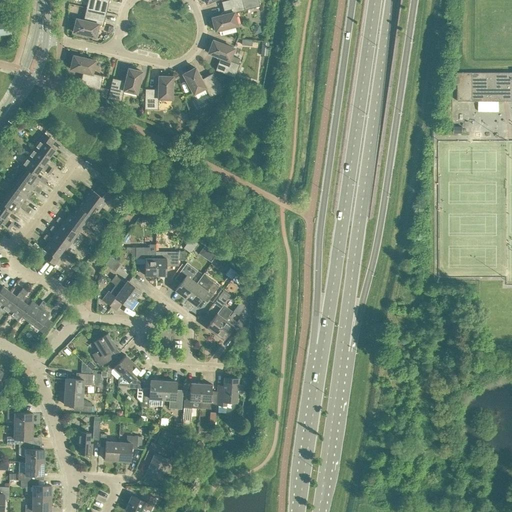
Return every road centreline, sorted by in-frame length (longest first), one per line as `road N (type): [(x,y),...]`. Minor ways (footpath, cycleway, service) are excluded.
road 1 (primary): [(337,385),(376,242),(414,0)]
road 2 (primary): [(337,385),(391,0)]
road 3 (primary): [(375,0),(317,380)]
road 4 (primary): [(351,0),(319,234),(317,380)]
road 5 (residential): [(78,162),(11,246),(15,267),(42,278),(81,316)]
road 6 (residential): [(113,53),(165,65),(186,59),(201,35),(191,0)]
road 7 (primary): [(317,380),(298,511)]
road 8 (primary): [(318,511),(337,385)]
